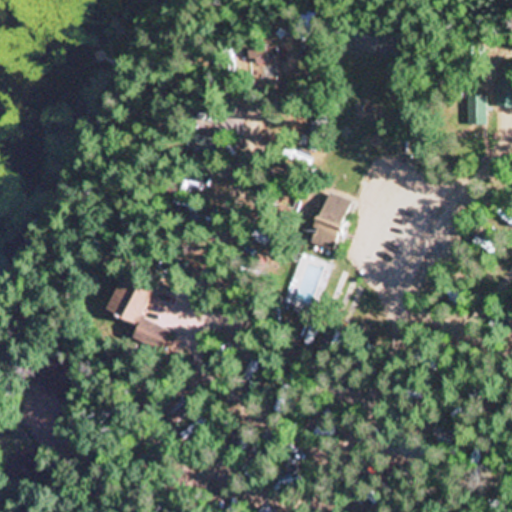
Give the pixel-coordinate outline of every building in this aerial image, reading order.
[(498,110),(511,109),(511,80),(498,80),(498,110)] [(470,116),(446,116),(446,136),(483,136),(483,128),(488,127),(488,98),(470,98),(470,116)] [(355,202),(330,195),(316,247),(341,253),(355,202)] [(159,290),(134,279),(118,315),(143,327),(137,340),(164,352),(173,333),(145,320),(159,290)] [(66,357),(44,379),(66,401),(88,379),(66,357)] [(21,483),(33,478),(30,469),(38,466),(33,455),(13,463),(21,483)]
